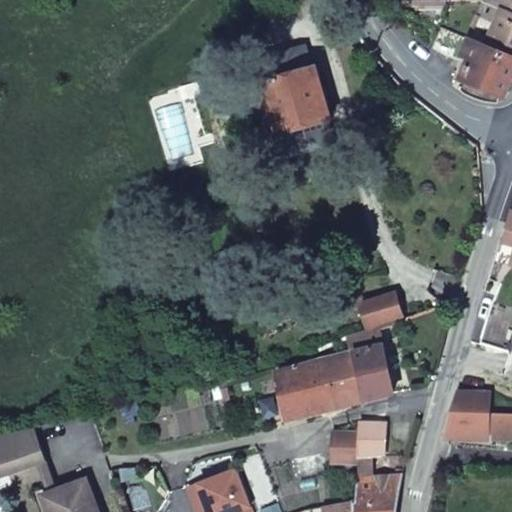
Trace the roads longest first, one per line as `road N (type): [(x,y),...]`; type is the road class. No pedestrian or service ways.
road 1 (residential): [(411,511),(503,187),(509,124)]
road 2 (tertiary): [(509,124),(484,122),(448,99),(400,55),(360,0)]
